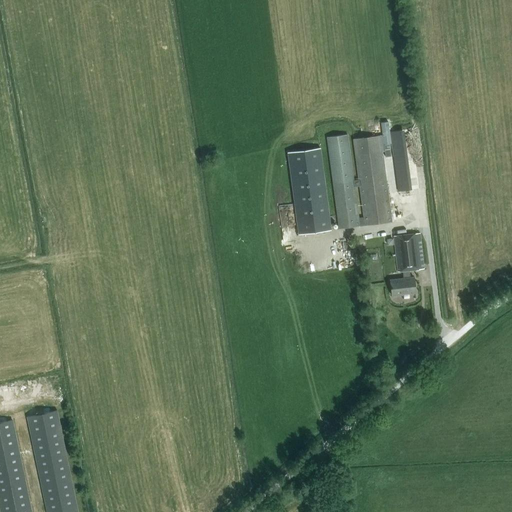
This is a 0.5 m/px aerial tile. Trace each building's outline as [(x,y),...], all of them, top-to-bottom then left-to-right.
[(391,131),(398,191),(409,190),(402,130),(391,131)] [(348,134),(326,137),(339,229),(360,226),(355,187),(359,186),(364,225),(392,221),(381,135),(353,139),(358,179),(354,180),(348,134)] [(321,148),(287,152),(298,234),(331,230),(321,148)] [(394,236),(398,271),(398,272),(402,271),(403,278),(390,280),(392,296),(416,293),(414,277),(410,278),(409,271),(424,269),(424,268),(420,233),(394,236)] [(78,511),(57,410),(44,413),(43,408),(35,410),(36,415),(27,417),(46,511),(32,511),(13,420),(0,422),(0,511),(78,511)]
